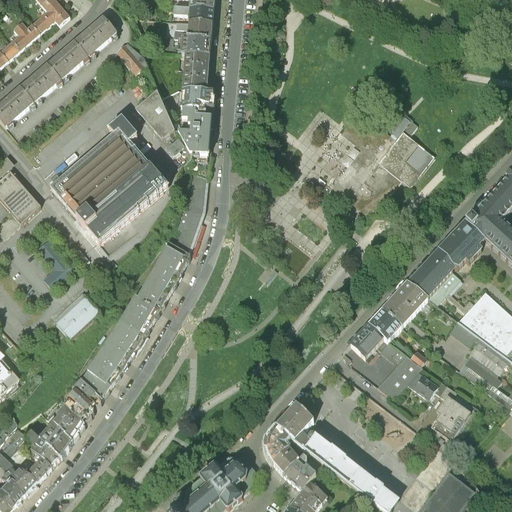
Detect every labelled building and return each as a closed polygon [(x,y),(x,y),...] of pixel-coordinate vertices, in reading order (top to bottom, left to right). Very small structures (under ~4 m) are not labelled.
[(50,0),(33,0),(48,17),(28,34),(22,28),(15,35),(20,41),(0,57),(0,72),(22,55),(48,33),(56,26),(60,31),(70,23),(54,3),(50,0)] [(175,0),(190,1),(189,11),(215,14),(216,5),(216,0),(175,0)] [(359,0),(382,9),(385,0),(489,0),(499,4),(500,0),(359,0)] [(215,14),(189,11),(175,9),(174,18),(190,20),(189,25),(213,27),(214,21),(215,14)] [(92,35),(78,46),(91,62),(119,39),(107,23),(92,35)] [(213,27),(189,25),(189,32),(188,34),(188,42),(212,44),(212,36),(213,27)] [(184,41),(188,42),(188,34),(174,33),(174,41),(184,41)] [(212,44),(188,42),(184,41),(182,58),(185,58),(211,61),(211,54),(212,44)] [(64,58),(49,70),(62,86),(91,62),(78,46),(64,58)] [(141,61),(128,50),(118,58),(124,65),(122,66),(127,72),(130,74),(131,73),(137,80),(147,72),(144,63),(141,61)] [(211,61),(185,58),(183,94),(208,96),(209,77),(211,61)] [(35,81),(21,93),(34,109),(62,86),(49,70),(35,81)] [(6,105),(0,110),(0,126),(5,132),(34,109),(21,93),(6,105)] [(213,108),(214,96),(208,96),(183,94),(183,115),(213,117),(213,108)] [(159,97),(137,116),(164,149),(176,138),(159,97)] [(358,114),(341,137),(361,153),(356,160),(329,196),(349,211),(352,207),(363,215),(369,207),(378,213),(401,183),(411,190),(434,159),(408,139),(417,127),(407,119),(392,140),(358,114)] [(213,117),(183,115),(183,125),(189,125),(189,129),(192,129),(192,137),(179,136),(192,161),(210,161),(210,154),(211,141),(212,132),(213,117)] [(162,169),(124,126),(111,138),(116,143),(54,198),(104,254),(171,195),(154,176),(162,169)] [(185,154),(179,146),(169,154),(175,162),(185,154)] [(0,182),(13,171),(7,165),(1,170),(0,171),(0,182)] [(22,232),(42,215),(12,178),(0,188),(0,204),(1,206),(13,221),(22,232)] [(206,217),(210,183),(193,179),(189,215),(185,213),(178,233),(183,235),(178,251),(191,260),(197,244),(202,230),(206,217)] [(438,258),(456,274),(457,272),(462,272),(465,270),(465,266),(485,243),(511,268),(511,231),(504,223),(511,214),(511,179),(510,181),(453,242),(438,258)] [(0,239),(6,247),(22,232),(13,221),(0,233),(0,239)] [(181,279),(191,260),(178,251),(169,247),(153,276),(174,290),(181,279)] [(48,249),(40,256),(58,278),(66,271),(48,249)] [(456,274),(438,258),(423,273),(408,288),(429,304),(437,310),(461,283),(453,277),(456,274)] [(73,279),(66,271),(58,278),(46,288),(53,296),(73,279)] [(270,276),(264,284),(267,286),(277,274),(274,271),(270,276)] [(164,310),(174,290),(153,276),(139,302),(160,315),(164,310)] [(389,310),(383,317),(403,332),(409,326),(429,304),(408,288),(389,310)] [(511,318),(486,294),(459,327),(477,340),(483,345),(509,364),(511,366),(511,410),(511,412),(511,413),(511,318)] [(157,320),(160,315),(139,302),(136,301),(121,327),(144,342),(157,320)] [(101,322),(85,303),(54,328),(70,347),(101,322)] [(403,332),(383,317),(369,332),(384,345),(388,348),(403,332)] [(144,342),(121,327),(89,375),(111,392),(126,369),(138,353),(144,342)] [(477,340),(459,327),(451,337),(470,351),(477,340)] [(353,349),(367,363),(384,345),(369,332),(353,349)] [(509,364),(483,345),(470,362),(497,381),(509,364)] [(389,348),(381,357),(390,365),(397,355),(389,348)] [(418,355),(411,363),(421,372),(428,364),(418,355)] [(407,361),(378,392),(388,400),(397,400),(407,390),(419,378),(423,373),(421,372),(411,363),(407,361)] [(497,381),(470,362),(460,376),(511,412),(511,410),(511,397),(510,401),(497,392),(502,384),(497,381)] [(0,408),(19,393),(0,371),(0,408)] [(107,400),(111,392),(89,375),(82,385),(103,404),(107,400)] [(419,378),(407,390),(428,405),(435,397),(439,391),(419,378)] [(96,415),(103,404),(82,385),(67,401),(72,406),(66,411),(67,411),(86,428),(96,415)] [(439,391),(435,397),(445,404),(447,401),(451,404),(456,397),(442,387),(439,391)] [(355,392),(352,397),(358,401),(362,397),(355,392)] [(447,401),(445,404),(436,416),(440,419),(436,425),(451,436),(460,422),(465,425),(470,417),(451,404),(447,401)] [(315,426),(295,408),(274,430),(295,446),(301,451),(382,511),(395,511),(401,505),(318,441),(314,446),(304,439),(315,426)] [(79,439),(86,428),(67,411),(58,420),(54,416),(48,421),(53,426),(74,446),(79,439)] [(0,449),(5,445),(3,443),(17,431),(12,423),(0,434),(0,449)] [(74,446),(53,426),(40,441),(61,462),(67,455),(74,446)] [(268,463),(270,466),(295,446),(274,430),(267,439),(264,446),(265,457),(268,463)] [(57,466),(61,462),(40,441),(32,434),(25,442),(34,451),(32,453),(38,460),(35,463),(39,466),(43,462),(47,466),(53,471),(57,466)] [(295,446),(270,466),(272,468),(284,482),(299,467),(291,462),(301,451),(295,446)] [(19,450),(7,462),(13,469),(18,464),(26,471),(35,463),(19,450)] [(33,490),(38,486),(28,478),(21,472),(17,476),(11,471),(13,469),(7,462),(0,456),(0,470),(26,497),(29,495),(33,490)] [(39,466),(28,478),(38,486),(48,476),(53,471),(47,466),(43,462),(39,466)] [(299,467),(284,482),(290,487),(303,497),(310,489),(316,481),(309,475),(311,473),(307,470),(307,465),(304,462),(299,467)] [(235,511),(243,505),(243,504),(244,504),(243,504),(243,503),(243,502),(254,493),(252,491),(253,490),(255,478),(244,464),(231,464),(230,465),(229,464),(218,474),(217,472),(216,472),(215,472),(202,484),(201,484),(201,485),(202,486),(201,486),(202,486),(185,501),(184,500),(183,500),(182,500),(174,507),(174,508),(174,509),(174,510),(171,511),(235,511)] [(0,492),(15,509),(17,507),(23,501),(26,497),(0,470),(0,481),(6,487),(0,492)] [(446,476),(418,511),(467,511),(478,498),(446,476)] [(310,489),(303,497),(302,499),(290,511),(320,511),(328,503),(310,489)] [(12,511),(15,509),(0,492),(0,511),(12,511)]
